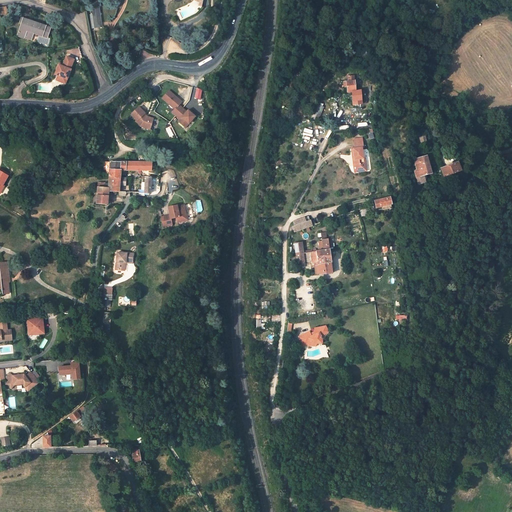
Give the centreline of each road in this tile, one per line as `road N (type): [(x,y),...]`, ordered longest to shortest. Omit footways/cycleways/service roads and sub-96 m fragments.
road 1 (track): [(91,308),(95,248),(130,200),(163,192),(165,169),(116,138),(116,113),(157,79),(195,83),(199,67)]
road 2 (track): [(211,511),(91,308)]
road 3 (secondary): [(241,0),(211,62),(150,64),(107,96)]
road 4 (unclassified): [(0,458),(27,451),(119,454),(142,511)]
road 5 (track): [(27,451),(82,404),(91,308)]
road 6 (residential): [(20,0),(77,20),(107,96)]
